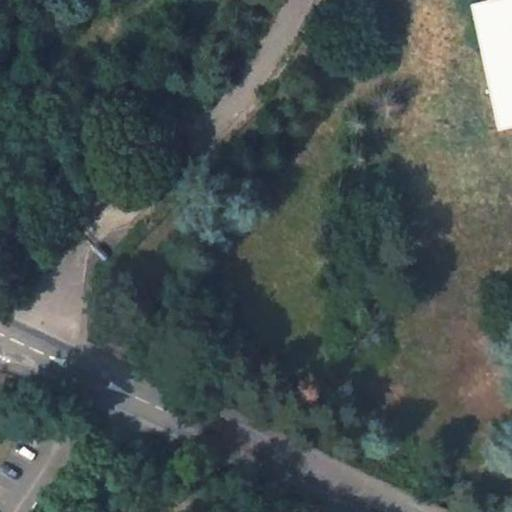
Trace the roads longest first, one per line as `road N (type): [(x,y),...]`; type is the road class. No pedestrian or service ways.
road 1 (tertiary): [(0,333),(380,511)]
road 2 (unknown): [(4,511),(82,372)]
